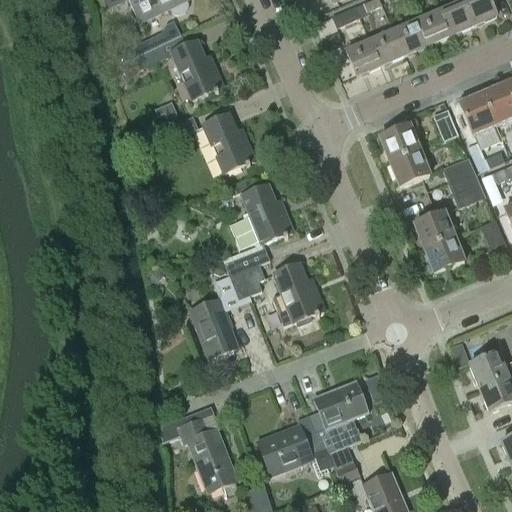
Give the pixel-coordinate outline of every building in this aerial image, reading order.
[(191,3),(189,0),(103,0),(110,12),(129,3),(140,27),(170,13),(172,16),(175,18),(180,19),(186,15),(188,12),(188,8),(187,5),(191,3)] [(477,0),(463,7),(473,31),(496,21),(487,0),(477,0)] [(355,11),(359,23),(370,18),(369,16),(382,10),(378,1),(355,11)] [(473,31),(463,7),(439,17),(450,41),(473,31)] [(359,23),(355,11),(332,21),(337,33),(359,23)] [(450,41),(439,17),(416,27),(426,51),(450,41)] [(416,27),(393,37),(403,61),(426,51),(416,27)] [(403,61),(393,37),(370,47),(380,71),(403,61)] [(146,45),(120,58),(124,67),(151,55),(146,45)] [(188,50),(172,57),(173,59),(192,105),(214,96),(215,99),(219,98),(217,94),(223,92),(213,67),(207,69),(197,46),(188,50)] [(380,71),(370,47),(346,57),(357,81),(380,71)] [(127,81),(167,62),(162,49),(151,55),(124,67),(120,69),(127,81)] [(511,100),(507,89),(484,98),(498,130),(511,123),(511,100)] [(498,130),(484,98),(459,109),(473,141),(498,130)] [(448,114),(432,121),(443,146),(459,140),(448,114)] [(228,119),(202,131),(223,179),(254,165),(244,143),(240,145),(228,119)] [(193,121),(162,134),(167,147),(199,134),(193,121)] [(389,169),(420,156),(410,131),(379,143),(389,169)] [(477,142),(466,146),(480,178),(505,167),(500,157),(485,163),(477,142)] [(420,156),(389,169),(399,193),(430,181),(420,156)] [(447,189),(475,178),(468,163),(441,175),(447,189)] [(511,169),(492,178),(496,188),(511,182),(511,169)] [(475,178),(447,189),(458,214),(485,202),(475,178)] [(259,269),(270,265),(263,248),(283,240),(284,243),(288,242),(287,239),(293,236),(284,213),(279,215),(269,190),(242,201),(249,218),(243,220),(245,224),(242,230),(249,246),(255,248),(256,251),(223,264),(229,280),(240,277),(259,269)] [(424,255),(455,243),(445,218),(444,218),(440,209),(423,216),(427,225),(414,230),(424,255)] [(496,225),(480,232),(491,257),(507,250),(496,225)] [(455,243),(424,255),(434,280),(465,268),(455,243)] [(265,283),(259,269),(240,277),(249,300),(250,300),(255,311),(256,311),(260,322),(266,319),(262,309),(267,307),(258,286),(265,283)] [(299,269),(273,279),(292,328),(297,327),(298,330),(312,325),(310,321),(324,316),(315,294),(310,296),(299,269)] [(249,300),(240,277),(229,280),(239,304),(249,300)] [(218,305),(189,316),(208,365),(237,354),(218,305)] [(462,348),(449,352),(456,372),(469,368),(462,348)] [(479,394),(511,380),(511,366),(504,370),(498,358),(469,370),(479,394)] [(366,385),(371,398),(383,393),(381,389),(377,380),(366,385)] [(511,380),(479,394),(489,418),(511,408),(511,380)] [(318,416),(307,421),(317,445),(321,443),(327,459),(333,457),(343,453),(348,451),(362,444),(353,424),(367,418),(355,387),(313,403),(318,416)] [(317,445),(307,421),(296,425),(298,431),(257,448),(270,480),(315,463),(320,476),(332,472),(331,470),(333,457),(327,459),(321,443),(317,445)] [(200,425),(176,434),(183,450),(187,448),(207,499),(236,488),(215,435),(205,439),(200,425)] [(511,472),(511,471),(511,443),(502,448),(511,472)] [(343,453),(333,457),(331,470),(332,472),(334,471),(341,488),(360,480),(348,451),(343,453)] [(405,511),(389,479),(363,492),(372,511),(405,511)]
